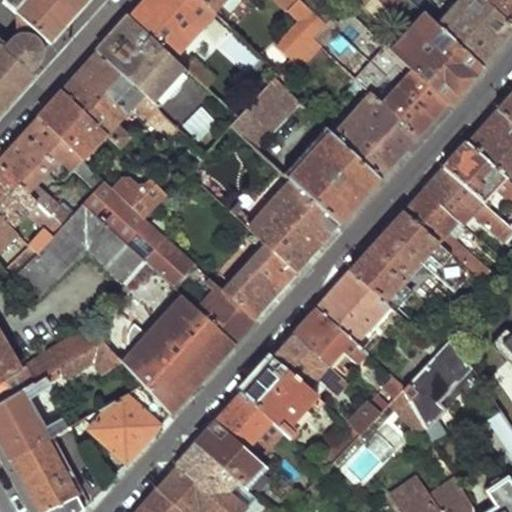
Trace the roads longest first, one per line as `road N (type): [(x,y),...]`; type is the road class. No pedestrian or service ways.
road 1 (residential): [(106,511),(511,58)]
road 2 (residential): [(118,0),(0,131)]
